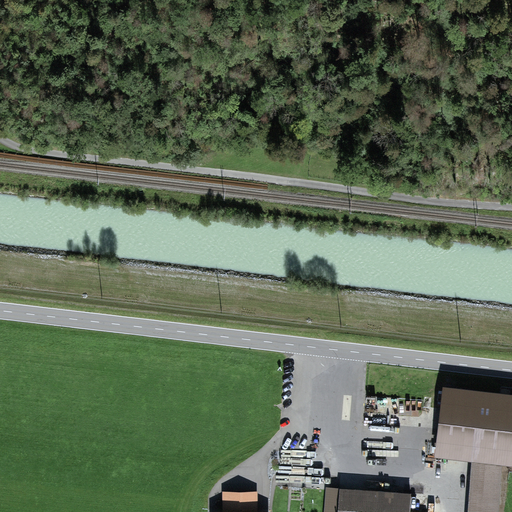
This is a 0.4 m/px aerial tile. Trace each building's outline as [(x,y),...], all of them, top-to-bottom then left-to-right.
[(511,400),(446,393),(440,449),(511,457),(511,400)] [(338,451),(295,447),(292,483),(335,486),(338,451)] [(474,462),(469,511),(495,511),(499,464),(474,462)] [(409,511),(411,496),(328,490),(325,511),(409,511)] [(239,511),(240,509),(240,494),(224,494),(224,509),(224,511),(239,511)] [(240,509),(239,511),(255,511),(255,494),(240,494),(240,509)]
